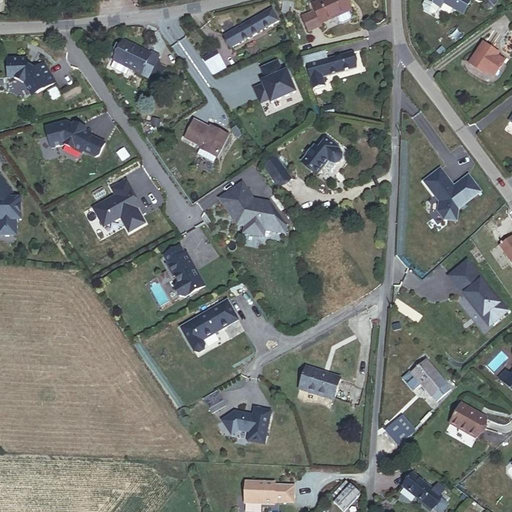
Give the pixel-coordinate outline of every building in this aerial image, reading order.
[(472,0),(426,0),(428,1),(424,8),(436,14),(440,6),(443,8),(445,4),(466,14),(472,0)] [(499,3),(497,0),(491,0),(486,4),(490,10),(493,8),(499,3)] [(351,20),(343,2),(328,7),(327,4),(312,10),(317,21),(304,26),(310,40),(322,36),(321,32),(351,20)] [(232,47),(274,24),(268,12),(225,35),(232,47)] [(164,67),(157,63),(160,56),(152,52),(150,56),(122,43),(110,69),(126,76),(129,70),(156,83),(164,67)] [(496,78),(507,62),(499,56),(501,53),(486,43),(472,64),(487,75),(488,72),(496,78)] [(200,60),(206,72),(221,64),(214,53),(200,60)] [(328,64),(326,56),(308,60),(301,62),(303,69),(310,68),(312,83),(357,75),(354,60),(328,64)] [(56,83),(44,64),(34,70),(28,65),(28,60),(12,60),(12,67),(9,70),(9,79),(16,79),(24,83),(31,94),(37,90),(39,93),(56,83)] [(271,105),(297,94),(287,71),(283,73),(278,61),(260,68),(265,80),(252,85),(260,105),(270,101),(271,105)] [(53,99),(58,106),(65,101),(61,94),(53,99)] [(242,120),(250,115),(247,109),(238,114),(242,120)] [(216,164),(229,135),(213,128),(211,131),(194,123),(186,139),(204,147),(202,151),(205,153),(203,158),(216,164)] [(76,130),(69,127),(51,131),(53,139),(51,140),(54,152),(67,149),(85,158),(86,156),(98,162),(101,161),(107,148),(93,141),(94,139),(87,136),(82,133),(83,131),(77,128),(76,130)] [(343,159),(343,155),(341,151),(339,149),(339,148),(328,139),(319,150),(315,146),(302,162),(318,175),(329,161),(331,163),(335,165),(340,163),(343,159)] [(291,179),(277,159),(264,167),(278,188),(291,179)] [(442,206),(440,215),(447,223),(459,224),(460,213),(482,195),(470,180),(456,191),(442,173),(426,186),(442,206)] [(0,222),(1,223),(1,238),(19,238),(19,222),(24,222),(24,204),(18,204),(18,201),(0,176),(0,222)] [(95,213),(106,231),(140,211),(135,202),(132,197),(134,196),(127,185),(113,193),(117,200),(95,213)] [(254,204),(243,188),(241,189),(251,204),(254,204)] [(287,232),(270,207),(254,204),(251,204),(241,189),(220,204),(238,229),(246,231),(244,238),(265,241),(266,234),(286,238),(287,232)] [(511,264),(511,239),(501,247),(511,264)] [(181,252),(165,262),(169,270),(168,271),(175,283),(176,281),(181,289),(180,290),(178,296),(182,302),(188,303),(207,291),(196,273),(194,275),(191,270),(194,269),(187,259),(186,260),(181,252)] [(511,314),(469,264),(452,279),(464,293),(468,290),(471,294),(467,297),(486,320),(488,318),(495,327),(511,314)] [(240,325),(229,306),(216,314),(222,323),(220,325),(224,333),(225,334),(240,325)] [(220,335),(224,333),(220,325),(222,323),(216,314),(183,334),(195,352),(197,356),(202,357),(206,355),(207,350),(205,346),(221,336),(220,335)] [(447,385),(428,361),(411,375),(416,381),(413,383),(417,387),(420,385),(431,399),(447,385)] [(299,389),(334,399),(340,378),(305,368),(299,389)] [(500,380),(511,392),(511,376),(511,377),(507,373),(500,380)] [(443,391),(447,395),(457,386),(453,382),(443,391)] [(432,401),(436,405),(447,395),(443,391),(432,401)] [(228,408),(220,393),(208,400),(216,415),(228,408)] [(452,425),(477,438),(486,420),(461,407),(452,425)] [(247,446),(263,450),(269,425),(235,417),(222,425),(231,439),(238,434),(249,437),(247,446)] [(416,430),(402,417),(385,434),(399,447),(416,430)] [(440,498),(446,491),(438,484),(432,491),(415,476),(404,489),(431,511),(433,509),(437,511),(442,511),(447,507),(447,503),(441,499),(440,498)] [(329,499),(342,511),(343,511),(359,495),(346,482),(329,499)] [(293,508),(294,491),(274,490),(274,488),(246,487),(245,508),(273,509),(274,507),(293,508)]
